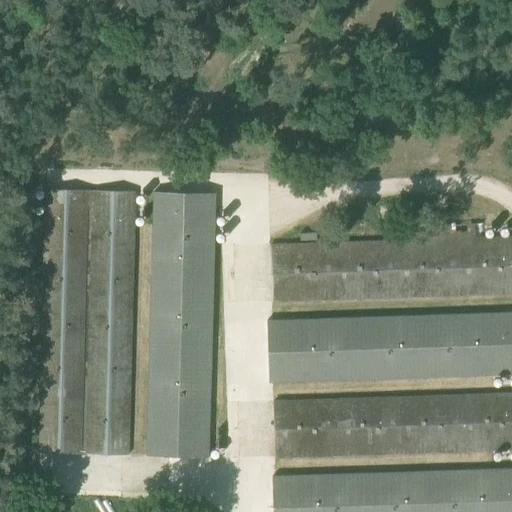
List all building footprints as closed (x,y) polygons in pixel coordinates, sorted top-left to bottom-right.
[(155,183),(148,455),(210,457),(217,185),(155,183)] [(38,453),(129,454),(136,192),(45,190),(38,453)] [(511,236),(270,245),(272,300),(511,292),(511,236)] [(511,374),(511,312),(270,320),(272,382),(511,374)] [(511,393),(274,401),(275,457),(511,449),(511,393)] [(511,511),(511,468),(275,475),(276,511),(511,511)]
